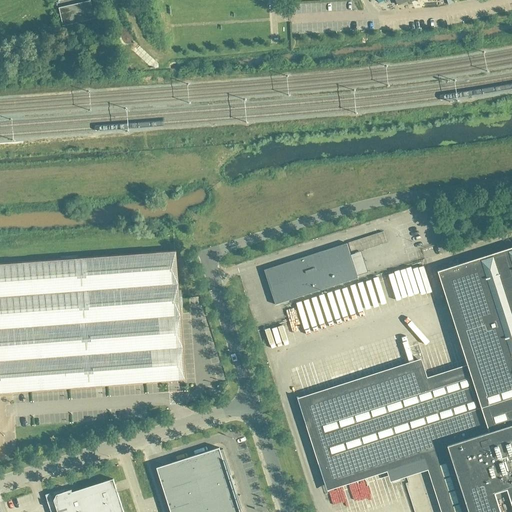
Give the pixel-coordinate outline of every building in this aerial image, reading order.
[(93,18),(89,1),(58,7),(62,25),(93,18)] [(352,253),(387,242),(383,231),(348,242),(352,253)] [(358,278),(347,243),(264,270),(275,305),(358,278)] [(511,511),(511,247),(438,271),(470,371),(430,384),(423,363),(422,363),(423,365),(300,405),(299,402),(299,403),(326,486),(325,484),(429,450),(448,511),(511,511)] [(0,392),(184,379),(174,251),(0,264),(0,392)] [(269,330),(259,333),(262,347),(272,344),(269,330)] [(242,507),(223,449),(220,450),(219,447),(157,467),(170,511),(240,511),(239,508),(242,507)] [(123,511),(113,479),(72,492),(71,490),(72,490),(72,489),(63,492),(57,494),(54,500),(57,511),(123,511)]
